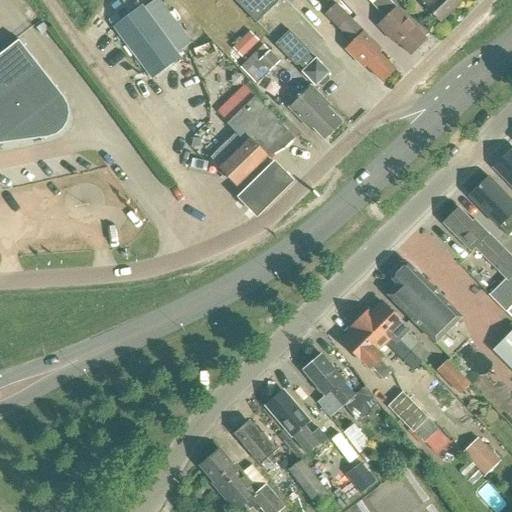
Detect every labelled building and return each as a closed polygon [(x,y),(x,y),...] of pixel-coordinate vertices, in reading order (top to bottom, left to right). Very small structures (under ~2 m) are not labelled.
[(182,60),(142,6),(142,5),(148,0),(133,0),(107,20),(112,28),(152,82),(176,65),(182,60)] [(232,0),(255,24),(278,4),(274,0),(232,0)] [(410,57),(427,41),(386,0),(376,0),(370,6),(384,20),(377,28),(392,44),(395,41),(410,57)] [(421,0),(419,2),(440,24),(465,0),(421,0)] [(382,83),(395,71),(380,54),(382,52),(337,5),(326,16),(353,44),(346,51),(364,69),(366,67),(382,83)] [(327,74),(328,73),(315,59),(313,60),(307,54),(309,52),(287,31),(274,45),(294,66),(297,64),(303,70),(300,72),(314,86),(316,85),(321,85),(327,79),(327,74)] [(0,141),(52,135),(60,133),(67,127),(72,120),(74,111),(72,103),(68,95),(24,37),(0,56),(0,55),(0,141)] [(257,85),(280,63),(264,46),(241,68),(257,85)] [(324,140),(342,123),(327,108),(330,106),(312,88),(289,109),(311,131),(313,129),(324,140)] [(227,125),(236,134),(209,159),(237,187),(259,164),(266,157),(282,148),(290,140),(291,140),(293,138),(254,97),(227,125)] [(208,146),(221,131),(212,124),(200,139),(208,146)] [(511,150),(493,168),(511,187),(511,150)] [(293,182),(275,162),(237,198),(256,218),(293,182)] [(508,237),(511,233),(511,201),(489,178),(469,198),(498,228),(499,227),(508,237)] [(507,282),(497,292),(490,299),(505,315),(511,308),(511,259),(475,221),(472,224),(459,210),(444,224),(472,253),(476,250),(507,282)] [(462,319),(409,264),(401,264),(392,273),(392,280),(399,286),(389,296),(436,344),(462,319)] [(383,303),(371,314),(388,331),(387,333),(396,342),(399,339),(412,352),(420,343),(408,332),(409,331),(404,326),(405,325),(383,303)] [(422,362),(412,352),(399,339),(396,342),(387,333),(388,331),(371,314),(369,312),(352,329),(354,331),(372,348),(373,347),(378,352),(379,351),(387,343),(403,360),(414,371),(422,362)] [(354,331),(343,342),(365,364),(366,364),(371,369),(372,368),(384,380),(392,371),(380,359),(383,356),(379,351),(378,352),(373,347),(372,348),(354,331)] [(511,332),(494,350),(511,368),(511,332)] [(317,389),(322,394),(324,394),(326,396),(331,392),(344,407),(345,406),(358,421),(379,404),(366,388),(356,396),(343,381),(344,380),(323,355),(315,362),(312,362),(308,366),(307,369),(305,371),(318,387),(317,389)] [(471,385),(447,361),(437,371),(461,395),(471,385)] [(278,420),(292,437),(293,436),(308,454),(320,444),(305,426),(311,421),(300,409),(297,410),(283,393),(279,397),(277,396),(273,400),(272,403),(269,405),(280,418),(278,420)] [(389,407),(424,443),(439,429),(403,393),(389,407)] [(272,457),(278,451),(268,439),(266,442),(250,423),(236,435),(267,472),(277,463),(272,457)] [(374,447),(356,425),(345,435),(363,456),(374,447)] [(477,439),(462,453),(485,477),(499,462),(477,439)] [(237,511),(246,504),(250,509),(253,506),(257,511),(261,508),(264,511),(280,511),(285,508),(266,486),(259,492),(239,468),(234,467),(221,451),(203,466),(216,482),(215,486),(237,511)] [(331,500),(333,499),(302,459),(288,470),(319,510),(322,507),(325,511),(339,511),(331,500)] [(376,483),(361,464),(346,475),(361,494),(376,483)]
